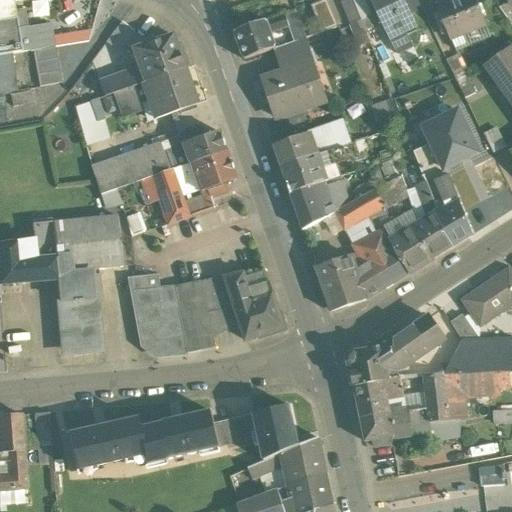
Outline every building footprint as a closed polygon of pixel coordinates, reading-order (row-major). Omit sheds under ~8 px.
[(17,29),(27,28),(24,9),(14,11),(12,0),(0,0),(0,20),(16,18),(17,29)] [(327,0),(325,0),(314,5),(324,30),(338,24),(327,0)] [(352,0),(346,0),(340,3),(350,25),(361,20),(352,0)] [(365,0),(352,0),(361,20),(372,15),(365,0)] [(375,0),(371,3),(389,39),(404,31),(416,25),(410,14),(403,0),(375,0)] [(421,9),(416,0),(403,0),(410,14),(421,9)] [(475,0),(454,0),(437,7),(451,40),(486,25),(475,0)] [(296,12),(285,16),(289,27),(295,43),(306,39),(296,12)] [(285,16),(267,22),(271,34),(289,27),(285,16)] [(372,16),(361,20),(361,21),(365,31),(377,26),(372,16)] [(16,18),(0,20),(0,55),(10,54),(22,51),(17,29),(16,18)] [(266,21),(234,33),(244,60),(276,49),(271,34),(267,22),(266,21)] [(361,21),(350,25),(358,47),(370,43),(365,31),(361,21)] [(27,28),(17,29),(22,51),(32,50),(52,46),(50,25),(27,28)] [(120,25),(106,43),(118,53),(132,34),(120,25)] [(57,34),(58,45),(91,42),(90,31),(57,34)] [(404,31),(389,39),(396,54),(412,46),(404,31)] [(168,37),(131,49),(139,72),(142,83),(147,81),(183,69),(187,67),(177,45),(173,47),(168,37)] [(295,43),(276,49),(284,73),(309,65),(310,67),(316,65),(306,39),(295,43)] [(54,46),(32,50),(38,87),(60,83),(54,46)] [(511,47),(487,66),(511,101),(511,150),(510,152),(511,154),(511,47)] [(0,93),(16,91),(10,54),(0,55),(0,93)] [(309,65),(284,73),(264,79),(278,119),(328,102),(316,65),(310,67),(309,65)] [(183,69),(147,81),(160,119),(196,105),(183,69)] [(111,79),(98,84),(102,96),(142,83),(139,72),(132,74),(129,72),(111,79)] [(85,144),(110,138),(100,98),(75,104),(85,144)] [(372,108),(381,133),(401,126),(392,100),(372,108)] [(460,112),(423,130),(431,146),(445,175),(482,158),(460,112)] [(349,136),(341,117),(328,122),(333,136),(337,149),(342,147),(351,143),(349,136)] [(363,127),(349,136),(351,143),(352,143),(367,138),(363,127)] [(172,170),(189,165),(182,143),(199,137),(196,129),(179,134),(164,143),(166,149),(162,151),(169,171),(172,170)] [(199,137),(182,143),(189,165),(224,152),(217,131),(199,137)] [(309,134),(274,146),(282,168),(317,157),(317,156),(312,144),(309,134)] [(333,136),(312,144),(317,156),(328,152),(337,149),(333,136)] [(164,143),(113,161),(114,165),(121,188),(130,185),(140,181),(150,178),(169,171),(162,151),(166,149),(164,143)] [(421,170),(427,182),(445,175),(431,146),(414,153),(421,170)] [(337,149),(328,152),(333,164),(347,159),(342,147),(337,149)] [(224,152),(189,165),(172,170),(174,177),(193,174),(199,192),(206,190),(208,196),(223,191),(221,185),(234,180),(224,152)] [(317,157),(282,168),(291,194),(326,182),(317,157)] [(114,165),(93,172),(100,195),(121,188),(114,165)] [(169,171),(150,178),(158,201),(167,225),(188,217),(183,204),(174,177),(172,170),(169,171)] [(401,177),(377,190),(385,207),(408,195),(401,177)] [(448,177),(438,181),(449,207),(458,202),(448,177)] [(150,178),(140,181),(143,192),(148,204),(158,201),(150,178)] [(140,181),(130,185),(133,195),(143,192),(140,181)] [(326,182),(291,194),(303,230),(336,212),(328,187),(326,182)] [(340,183),(328,187),(336,212),(348,206),(340,183)] [(377,190),(363,198),(373,215),(385,207),(377,190)] [(439,213),(433,195),(423,201),(429,218),(417,226),(415,227),(435,258),(453,246),(436,215),(439,213)] [(183,204),(188,217),(212,209),(207,196),(183,204)] [(348,206),(336,212),(346,230),(367,219),(373,215),(363,198),(348,206)] [(410,202),(402,205),(407,217),(406,218),(412,228),(413,228),(415,227),(417,226),(410,202)] [(449,207),(439,213),(436,215),(453,246),(472,234),(458,202),(449,207)] [(373,215),(367,219),(374,234),(384,229),(393,224),(385,207),(373,215)] [(116,216),(32,225),(33,238),(54,234),(58,274),(71,273),(122,268),(116,216)] [(367,219),(346,230),(352,245),(374,234),(367,219)] [(415,227),(413,228),(412,228),(391,241),(390,242),(393,248),(410,273),(435,258),(415,227)] [(374,234),(352,245),(356,254),(364,267),(393,248),(390,242),(391,241),(384,229),(374,234)] [(54,234),(33,238),(33,239),(0,244),(0,285),(57,280),(58,280),(58,274),(54,234)] [(364,267),(357,271),(322,283),(329,305),(338,310),(367,300),(410,273),(393,248),(364,267)] [(356,254),(316,268),(322,283),(357,271),(364,267),(356,254)] [(265,269),(225,277),(238,321),(246,341),(284,329),(265,269)] [(511,272),(509,271),(464,301),(481,326),(511,305),(511,272)] [(98,275),(71,278),(71,273),(58,274),(58,280),(57,280),(59,301),(64,347),(98,344),(94,298),(101,298),(98,275)] [(173,287),(158,289),(157,275),(129,278),(141,346),(155,357),(188,353),(173,287)] [(225,277),(201,282),(212,335),(229,329),(228,325),(238,321),(225,277)] [(201,282),(173,287),(188,353),(188,354),(215,348),(212,335),(201,282)] [(462,315),(451,323),(462,341),(466,341),(480,340),(462,315)] [(429,318),(395,341),(406,361),(413,362),(444,340),(429,318)] [(480,340),(466,341),(466,349),(480,349),(480,340)] [(511,372),(511,340),(486,341),(486,356),(496,356),(496,373),(511,373),(511,372)] [(395,341),(382,350),(353,355),(349,362),(354,387),(399,380),(397,369),(404,368),(413,362),(406,361),(395,341)] [(486,356),(459,357),(460,374),(496,373),(496,356),(486,356)] [(460,374),(445,375),(447,395),(463,394),(511,392),(511,373),(496,373),(460,374)] [(445,375),(425,376),(428,409),(448,405),(447,395),(445,375)] [(399,380),(354,387),(360,419),(389,415),(385,399),(405,396),(404,390),(401,379),(399,380)] [(463,394),(447,395),(448,405),(464,408),(463,394)] [(448,405),(428,409),(430,423),(449,420),(448,405)] [(464,408),(448,405),(449,420),(464,420),(464,408)] [(289,406),(252,415),(253,417),(258,438),(264,462),(282,454),(298,447),(289,406)] [(428,409),(414,411),(414,412),(408,413),(410,426),(430,423),(428,409)] [(211,413),(136,429),(134,419),(66,435),(75,472),(142,457),(145,468),(219,448),(219,447),(214,426),(211,413)] [(389,415),(360,419),(365,443),(373,442),(374,448),(389,445),(389,439),(411,436),(410,426),(408,413),(389,415)] [(20,416),(0,417),(0,453),(6,453),(23,452),(20,416)] [(253,417),(214,426),(219,447),(258,438),(253,417)] [(298,447),(282,454),(285,467),(289,487),(326,473),(322,459),(318,439),(298,447)] [(23,452),(6,453),(7,460),(8,477),(25,476),(23,452)] [(264,462),(250,468),(255,480),(260,478),(285,467),(282,454),(264,462)] [(503,466),(479,469),(481,487),(503,486),(503,466)] [(326,473),(289,487),(294,508),(295,511),(316,511),(333,506),(326,473)] [(8,477),(0,477),(0,492),(26,491),(25,476),(8,477)] [(276,511),(265,511),(260,497),(239,505),(240,511),(280,511),(276,511)]
